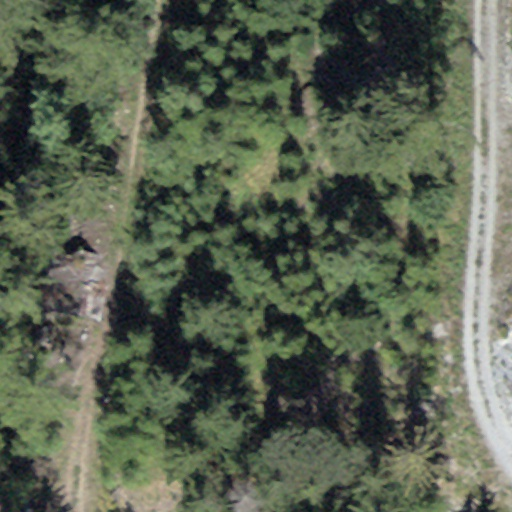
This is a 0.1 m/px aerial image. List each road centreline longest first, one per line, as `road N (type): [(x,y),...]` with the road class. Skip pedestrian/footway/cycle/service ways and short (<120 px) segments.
road 1 (track): [(78,511),(76,437),(100,355),(160,0)]
road 2 (track): [(511,459),(463,284),(478,0)]
